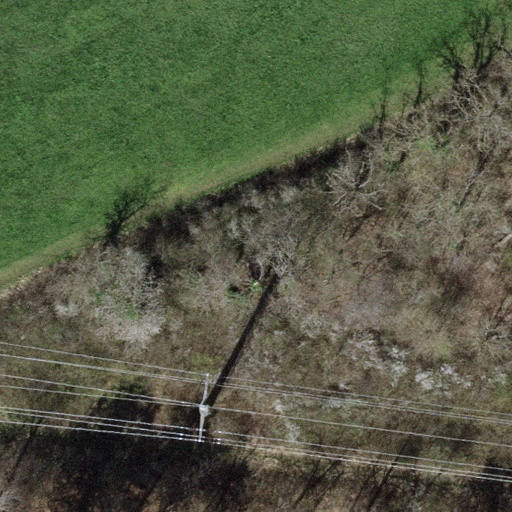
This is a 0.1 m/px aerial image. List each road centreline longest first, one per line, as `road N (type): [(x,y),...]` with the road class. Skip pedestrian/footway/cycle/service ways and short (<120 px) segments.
road 1 (track): [(0,280),(39,255),(328,138),(511,36)]
road 2 (track): [(511,497),(0,432)]
